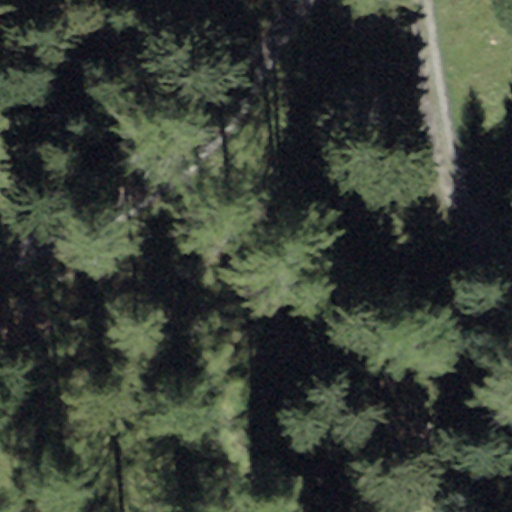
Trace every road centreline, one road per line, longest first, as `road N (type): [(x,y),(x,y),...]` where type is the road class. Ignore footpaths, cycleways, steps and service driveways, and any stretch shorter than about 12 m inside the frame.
road 1 (track): [(305,0),(184,132),(0,247)]
road 2 (track): [(511,272),(473,235),(430,0)]
